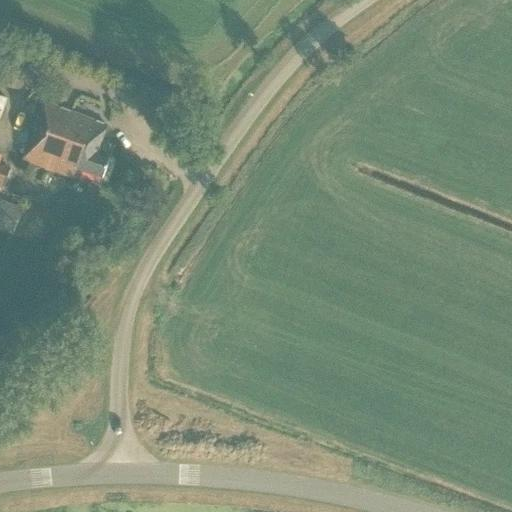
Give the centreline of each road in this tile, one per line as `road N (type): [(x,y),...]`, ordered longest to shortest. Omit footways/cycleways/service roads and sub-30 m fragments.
road 1 (tertiary): [(118,473),(120,357),(134,286),(264,92),(364,0)]
road 2 (tertiary): [(407,511),(271,482),(118,473)]
